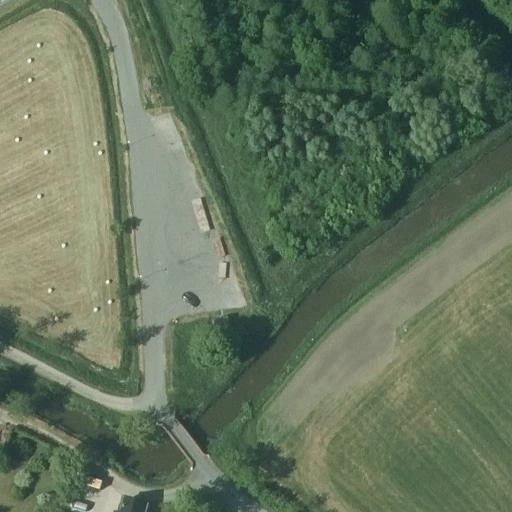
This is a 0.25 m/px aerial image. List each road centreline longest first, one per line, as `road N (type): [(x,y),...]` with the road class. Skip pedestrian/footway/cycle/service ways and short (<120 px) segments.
road 1 (unclassified): [(155,402),(137,133),(120,46),(99,0)]
road 2 (residential): [(0,348),(109,401),(155,402)]
